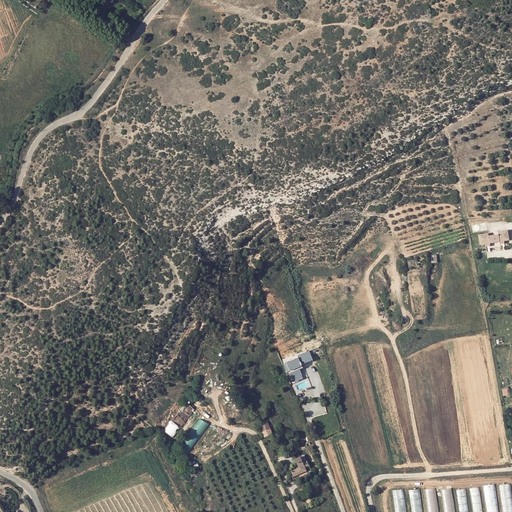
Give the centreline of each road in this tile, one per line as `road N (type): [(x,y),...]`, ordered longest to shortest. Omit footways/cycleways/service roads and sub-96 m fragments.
road 1 (unclassified): [(167,0),(87,106),(34,143),(0,221)]
road 2 (track): [(428,474),(403,370),(366,281),(392,245)]
road 3 (unclassified): [(373,511),(369,486),(380,476),(511,468)]
road 4 (track): [(209,419),(256,434),(292,511)]
